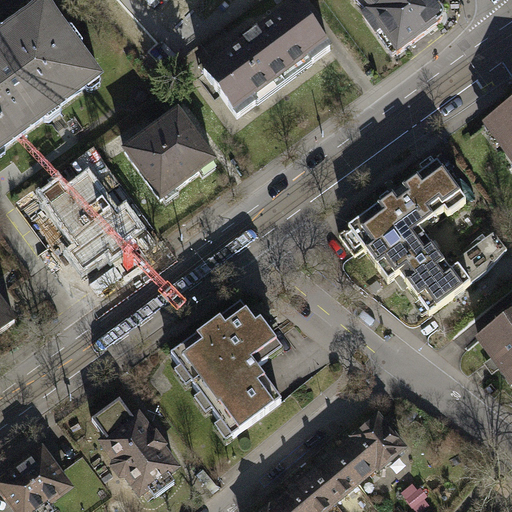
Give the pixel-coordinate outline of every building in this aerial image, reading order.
[(40,0),(0,29),(0,151),(107,74),(52,0),(40,0)] [(360,0),(370,10),(362,17),(375,37),(380,31),(396,56),(442,23),(443,16),(440,9),(431,0),(360,0)] [(296,7),(208,72),(240,116),(329,51),(296,7)] [(184,109),(125,151),(163,203),(221,160),(184,109)] [(511,109),(491,124),(502,139),(501,147),(511,161),(511,109)] [(440,165),(342,238),(357,258),(367,251),(370,255),(398,235),(405,244),(422,232),(448,212),(452,217),(469,204),(440,165)] [(60,183),(45,194),(52,203),(48,205),(78,246),(70,251),(84,269),(109,251),(113,256),(128,245),(124,239),(140,228),(127,210),(117,216),(89,177),(67,193),(60,183)] [(454,275),(422,232),(405,244),(398,235),(370,255),(392,285),(402,277),(432,318),(474,287),(461,269),(454,275)] [(461,269),(474,287),(489,276),(509,254),(498,236),(458,265),(461,269)] [(0,332),(15,321),(0,300),(0,332)] [(257,326),(243,306),(174,356),(233,437),(282,402),(258,370),(269,362),(264,354),(278,344),(262,322),(257,326)] [(511,319),(474,348),(509,395),(511,392),(511,319)] [(134,421),(119,401),(92,422),(106,441),(102,444),(115,461),(114,468),(121,478),(127,478),(140,495),(176,468),(162,450),(165,447),(156,435),(152,438),(138,419),(134,421)] [(354,438),(355,440),(377,468),(379,471),(404,450),(377,419),(354,438)] [(356,485),(377,468),(355,440),(333,458),(356,485)] [(37,511),(68,490),(41,453),(0,483),(0,490),(15,511),(37,511)] [(334,504),(356,485),(333,458),(311,477),(334,504)] [(304,511),(324,511),(334,504),(311,477),(290,495),(304,511)] [(304,511),(290,495),(270,511),(304,511)] [(417,495),(409,501),(417,511),(418,511),(426,506),(417,495)]
